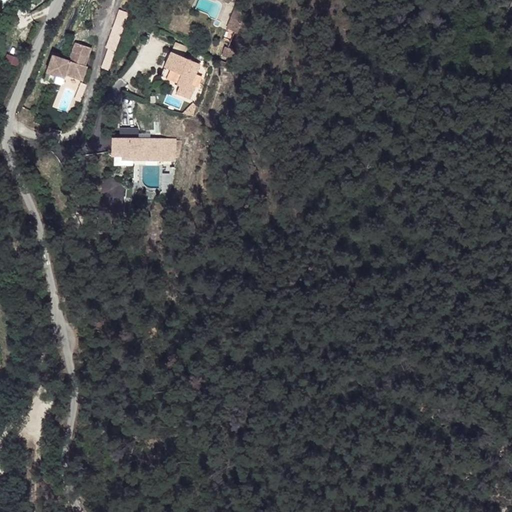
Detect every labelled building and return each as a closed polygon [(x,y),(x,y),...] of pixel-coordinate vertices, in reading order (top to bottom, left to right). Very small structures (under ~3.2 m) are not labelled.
[(123,22),(128,14),(121,10),(116,18),(123,22)] [(82,80),(88,66),(85,66),(92,48),(75,42),(69,60),(53,54),(46,72),(64,77),(65,74),(82,80)] [(200,64),(171,51),(164,67),(181,74),(176,84),(179,85),(176,93),(190,99),(195,86),(191,84),(200,64)] [(175,157),(176,140),(150,139),(139,138),(112,137),(111,151),(115,151),(114,163),(131,164),(132,156),(175,157)] [(172,183),(171,181),(172,177),(172,175),(161,175),(161,187),(172,187),(172,183)]
